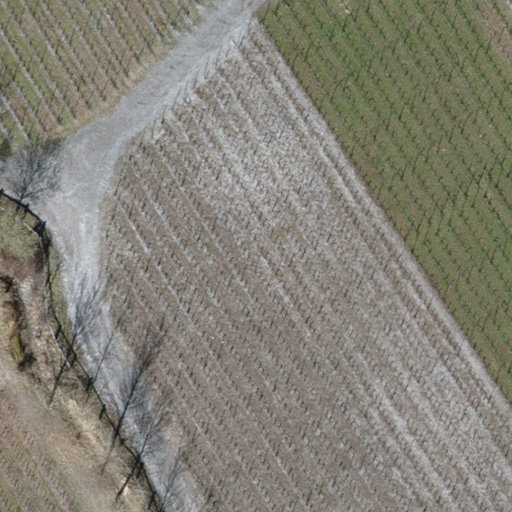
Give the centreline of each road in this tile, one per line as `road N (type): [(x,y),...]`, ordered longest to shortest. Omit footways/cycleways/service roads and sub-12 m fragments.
road 1 (track): [(71,179),(93,353),(173,511)]
road 2 (track): [(71,179),(264,0)]
